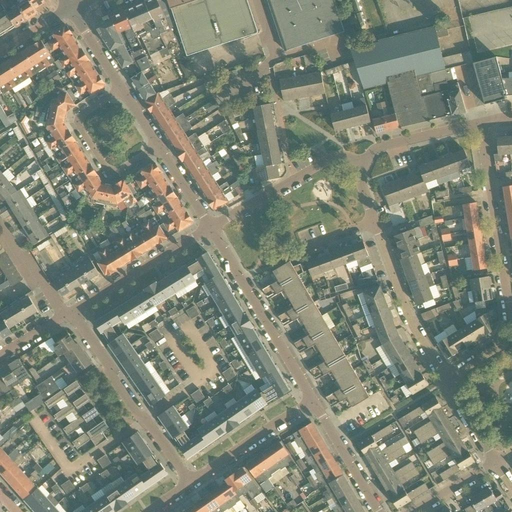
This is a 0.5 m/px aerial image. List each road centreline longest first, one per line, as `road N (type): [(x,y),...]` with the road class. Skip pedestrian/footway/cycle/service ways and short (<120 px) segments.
road 1 (residential): [(445,379),(402,302),(373,222),(360,181),(367,162)]
road 2 (residential): [(189,483),(71,312)]
road 3 (residential): [(313,402),(211,228)]
road 4 (residential): [(511,320),(480,124)]
road 5 (residential): [(367,162),(334,156),(211,228)]
road 6 (residential): [(157,146),(110,170),(82,131),(81,115),(122,90)]
road 7 (residential): [(71,312),(211,228)]
road 8 (residential): [(189,483),(313,402)]
road 9 (residential): [(378,511),(313,402)]
road 10 (residential): [(367,162),(373,149),(480,124)]
